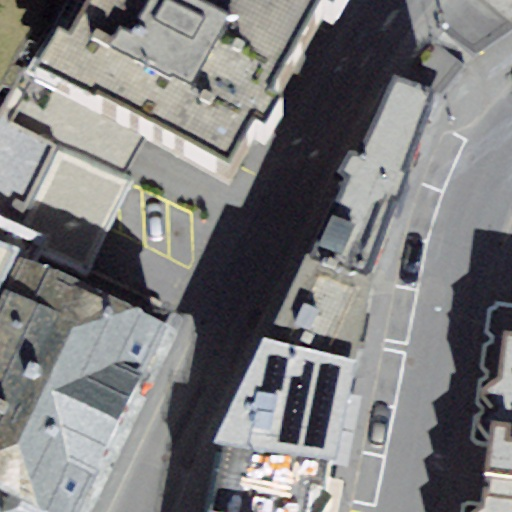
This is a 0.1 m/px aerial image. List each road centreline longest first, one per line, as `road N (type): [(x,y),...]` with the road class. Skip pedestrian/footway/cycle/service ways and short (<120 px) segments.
road 1 (tertiary): [(396,0),(363,46),(150,511)]
road 2 (tertiary): [(402,511),(470,220),(511,137)]
